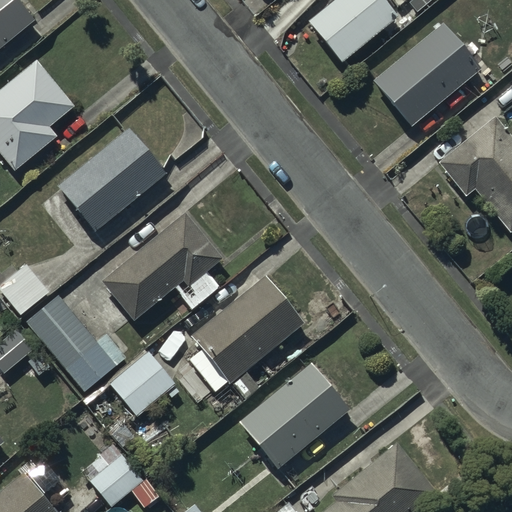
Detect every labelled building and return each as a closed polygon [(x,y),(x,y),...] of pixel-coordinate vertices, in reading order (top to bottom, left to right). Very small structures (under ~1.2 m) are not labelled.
[(0,0),(0,47),(33,21),(15,0),(0,0)] [(480,75),(442,27),(371,85),(409,132),(480,75)] [(35,66),(0,93),(0,158),(13,175),(54,141),(46,131),(71,111),(35,66)] [(511,144),(493,121),(437,167),(465,202),(474,194),(509,238),(511,235),(511,144)] [(127,132),(56,190),(93,236),(164,178),(127,132)] [(184,215),(100,285),(133,325),(172,292),(190,313),(218,289),(206,274),(222,261),(184,215)] [(25,268),(0,288),(0,297),(18,319),(48,295),(25,268)] [(228,383),(230,385),(301,327),(264,282),(190,342),(200,354),(188,364),(214,395),(228,383)] [(326,291),(313,303),(334,326),(346,314),(326,291)] [(57,299),(25,327),(83,396),(124,361),(104,337),(95,344),(57,299)] [(0,344),(0,367),(4,373),(31,351),(15,332),(0,344)] [(149,356),(109,388),(136,421),(175,388),(149,356)] [(309,367),(237,426),(275,473),(348,414),(309,367)] [(112,446),(98,458),(107,468),(88,484),(110,511),(143,483),(112,446)] [(395,447),(329,501),(334,507),(328,511),(417,511),(436,497),(395,447)] [(51,511),(22,477),(0,494),(0,511),(51,511)]
